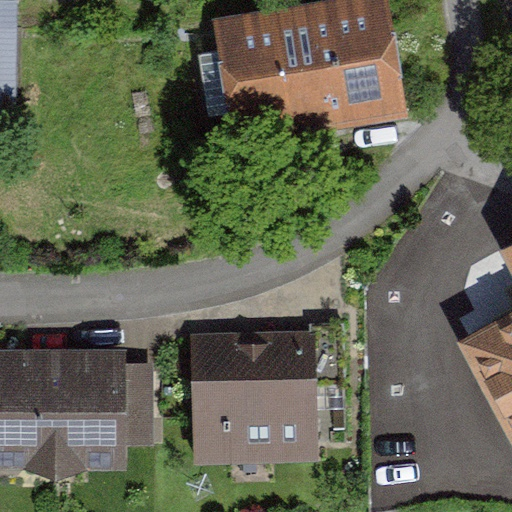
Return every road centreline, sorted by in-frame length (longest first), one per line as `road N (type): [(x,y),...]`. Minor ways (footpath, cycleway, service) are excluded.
road 1 (residential): [(0,297),(192,293),(285,266),(365,217),(438,148)]
road 2 (residential): [(438,148),(468,95),(472,43),(463,0)]
